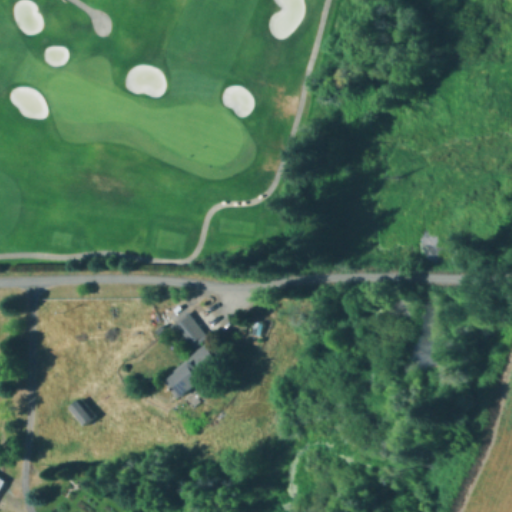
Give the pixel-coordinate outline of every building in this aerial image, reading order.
[(211,336),(193,350),(173,324),(190,310),(211,336)] [(166,328),(159,334),(155,329),(162,323),(166,328)] [(194,388),(183,397),(167,378),(212,341),(228,360),(194,388)] [(99,416),(86,426),(71,407),(83,397),(99,416)] [(0,479),(8,484),(0,497),(0,479)]
